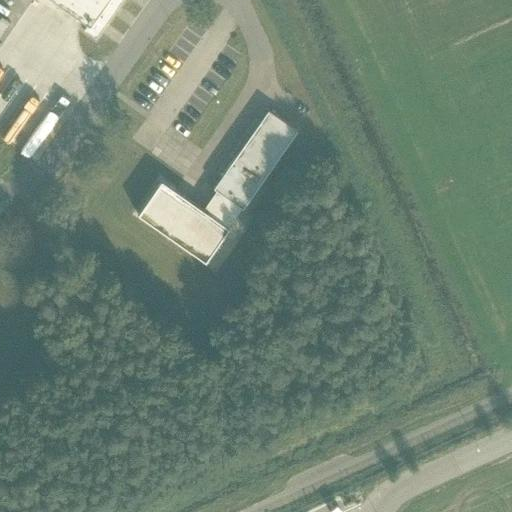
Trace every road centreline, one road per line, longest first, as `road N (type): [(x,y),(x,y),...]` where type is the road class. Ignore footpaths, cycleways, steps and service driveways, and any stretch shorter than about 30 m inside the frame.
road 1 (unknown): [(0,178),(30,160),(155,0)]
road 2 (unclassified): [(511,442),(396,497),(383,511)]
